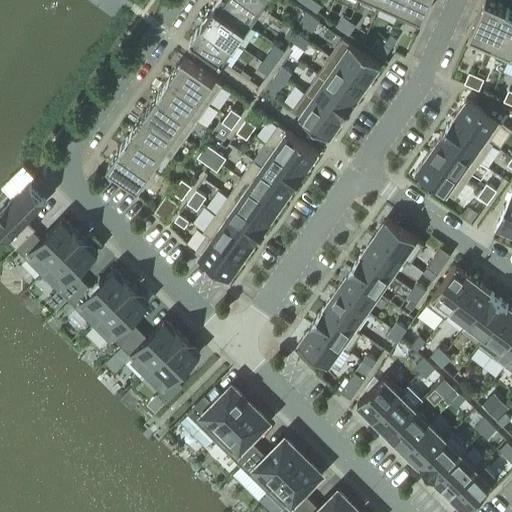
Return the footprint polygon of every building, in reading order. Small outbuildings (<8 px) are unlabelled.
[(234,41),(238,43),(251,26),(214,0),(214,1),(215,2),(210,9),(203,19),(234,41)] [(251,26),(263,8),(259,5),(251,0),(214,0),(251,26)] [(322,4),(315,0),(309,0),(307,4),(317,11),(322,4)] [(405,0),(381,0),(380,3),(399,11),(397,16),(398,16),(405,0)] [(405,0),(398,16),(419,25),(429,0),(405,0)] [(491,0),(484,0),(466,42),(487,51),(507,7),(491,0)] [(511,9),(507,7),(487,51),(507,60),(511,47),(511,9)] [(313,15),(306,10),(299,20),(306,25),(313,15)] [(349,19),(343,14),(336,24),(342,29),(349,19)] [(319,20),(313,15),(306,25),(312,29),(319,20)] [(234,41),(203,19),(190,37),(221,59),(234,41)] [(356,24),(349,19),(342,29),(349,33),(356,24)] [(300,34),(290,27),(285,33),(295,40),(300,34)] [(309,41),(300,34),(295,40),(305,47),(309,41)] [(330,55),(367,81),(380,62),(343,36),(330,55)] [(384,43),(377,39),(370,48),(377,53),(384,43)] [(390,48),(384,43),(377,53),(383,57),(390,48)] [(508,60),(503,70),(511,74),(511,47),(507,60),(508,60)] [(263,60),(272,67),(277,61),(267,54),(263,60)] [(222,83),(183,55),(170,74),(209,102),(222,83)] [(367,81),(330,55),(317,72),(354,99),(367,81)] [(272,67),(263,60),(258,67),(268,74),(272,67)] [(282,64),(277,71),(287,78),(292,71),(282,64)] [(287,78),(277,71),(273,77),(283,84),(287,78)] [(477,74),(469,71),(464,82),(472,85),(477,74)] [(317,72),(305,90),(342,116),(354,99),(317,72)] [(209,102),(170,74),(157,92),(197,119),(209,102)] [(484,78),(477,74),(472,85),(479,89),(484,78)] [(342,116),(305,90),(292,109),(329,135),(342,116)] [(197,119),(157,92),(145,109),(184,137),(197,119)] [(502,122),(466,97),(453,115),(493,143),(493,142),(489,139),(502,122)] [(227,114),(236,121),(241,114),(231,107),(227,114)] [(184,137),(145,109),(132,127),(172,155),(184,137)] [(236,121),(227,114),(222,120),(232,127),(236,121)] [(493,143),(453,115),(441,133),(480,161),(493,143)] [(246,118),(241,124),(251,131),(256,125),(246,118)] [(278,123),(265,141),(305,169),(318,151),(278,123)] [(246,138),(251,131),(241,124),(237,131),(246,138)] [(172,155),(132,127),(120,145),(156,170),(156,169),(152,166),(163,150),(171,155),(172,155)] [(480,161),(441,133),(428,151),(468,178),(480,161)] [(265,141),(253,159),(292,187),(305,169),(265,141)] [(212,156),(216,150),(206,143),(202,149),(212,156)] [(156,170),(120,145),(107,163),(143,188),(156,170)] [(212,156),(202,149),(197,156),(207,163),(212,156)] [(216,150),(212,156),(221,163),(226,156),(216,150)] [(468,178),(428,151),(415,169),(455,197),(468,178)] [(212,156),(207,163),(217,170),(221,163),(212,156)] [(253,159),(241,177),(280,204),(292,187),(253,159)] [(241,177),(228,194),(268,222),(280,204),(241,177)] [(182,178),(177,185),(187,192),(191,185),(182,178)] [(46,199),(28,182),(0,210),(0,230),(16,247),(33,229),(35,227),(27,219),(46,199)] [(492,195),(497,189),(487,182),(482,188),(492,195)] [(182,198),(187,192),(177,185),(172,191),(182,198)] [(196,188),(192,195),(201,202),(206,195),(196,188)] [(477,195),(487,202),(492,195),(482,188),(477,195)] [(511,189),(497,224),(511,231),(511,189)] [(228,194),(216,212),(255,240),(268,222),(228,194)] [(197,208),(201,202),(192,195),(187,201),(197,208)] [(216,212),(203,230),(243,257),(255,240),(216,212)] [(179,213),(174,219),(184,226),(189,220),(179,213)] [(80,233),(63,216),(42,238),(33,229),(16,247),(42,273),(46,269),(45,269),(80,233)] [(373,235),(411,261),(424,242),(386,216),(373,235)] [(195,250),(194,251),(200,255),(230,276),(243,257),(203,230),(203,231),(207,233),(195,250)] [(97,250),(80,233),(45,269),(46,269),(61,284),(57,288),(67,297),(85,280),(76,271),(97,250)] [(411,261),(373,235),(361,253),(390,273),(402,256),(410,262),(411,261)] [(451,252),(442,246),(428,265),(438,272),(451,252)] [(348,270),(349,270),(378,291),(390,273),(361,253),(361,252),(348,270)] [(445,316),(474,278),(455,264),(426,302),(445,316)] [(131,284),(114,267),(93,288),(85,280),(67,297),(93,324),(97,320),(96,319),(131,284)] [(366,308),(378,291),(349,270),(336,288),(370,311),(366,308)] [(448,313),(465,325),(491,291),(474,278),(445,316),(445,317),(448,313)] [(427,289),(417,282),(412,288),(422,295),(427,289)] [(148,301),(131,284),(96,319),(97,320),(122,345),(139,327),(131,318),(148,301)] [(370,311),(336,288),(324,306),(361,332),(362,331),(358,328),(370,311)] [(422,295),(412,288),(407,295),(417,302),(422,295)] [(491,290),(491,291),(465,325),(466,326),(469,322),(484,334),(478,341),(479,342),(508,304),(491,290)] [(511,306),(508,304),(479,342),(496,355),(506,363),(511,354),(511,306)] [(311,323),(349,350),(361,332),(324,306),(311,323)] [(182,335),(165,318),(148,336),(139,327),(122,345),(147,370),(182,335)] [(402,334),(406,327),(397,320),(392,327),(402,334)] [(348,350),(349,350),(311,323),(298,342),(328,363),(329,361),(339,369),(350,352),(348,350)] [(402,334),(392,327),(387,333),(397,340),(402,334)] [(183,384),(175,376),(199,351),(182,335),(147,370),(163,386),(156,393),(165,401),(183,384)] [(411,343),(417,349),(425,340),(419,335),(411,343)] [(431,354),(436,360),(445,351),(439,346),(431,354)] [(451,357),(445,351),(436,360),(442,365),(451,357)] [(362,359),(372,366),(377,359),(367,352),(362,359)] [(429,361),(423,356),(415,364),(421,370),(429,361)] [(435,367),(429,361),(421,370),(426,375),(435,367)] [(365,377),(355,370),(341,390),(351,397),(365,377)] [(358,401),(374,417),(402,388),(386,372),(358,401)] [(205,446),(214,437),(250,401),(232,384),(214,402),(205,393),(187,411),(188,412),(180,421),(205,446)] [(460,392),(454,386),(446,394),(451,400),(460,392)] [(403,389),(402,388),(374,417),(389,432),(414,406),(400,392),(403,389)] [(465,397),(460,392),(451,400),(457,406),(465,397)] [(482,404),(497,418),(505,409),(491,395),(482,404)] [(240,464),(258,446),(249,437),(267,419),(250,401),(214,437),(240,464)] [(404,447),(430,422),(414,406),(389,432),(404,447)] [(505,411),(497,419),(502,425),(511,416),(505,411)] [(476,425),(482,430),(490,422),(485,416),(476,425)] [(430,422),(404,447),(420,462),(452,430),(451,429),(444,436),(430,422)] [(490,422),(482,430),(487,436),(496,428),(490,422)] [(452,430),(420,462),(435,478),(467,445),(452,430)] [(258,446),(240,464),(267,490),(303,454),(285,436),(267,455),(258,446)] [(511,443),(507,439),(499,447),(511,460),(511,443)] [(467,445),(435,478),(451,493),(479,464),(478,463),(465,449),(468,446),(467,445)] [(303,454),(267,490),(289,511),(297,511),(311,499),(302,490),(321,471),(303,454)] [(478,463),(479,464),(451,493),(467,509),(468,507),(471,510),(484,497),(481,494),(498,477),(481,461),(478,463)] [(311,499),(297,511),(350,511),(356,506),(338,489),(320,507),(311,499)]
